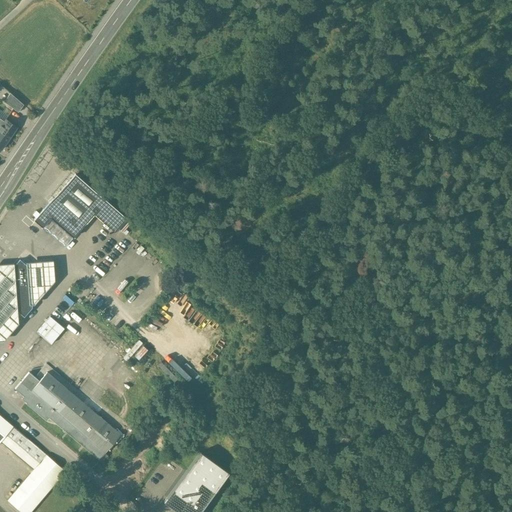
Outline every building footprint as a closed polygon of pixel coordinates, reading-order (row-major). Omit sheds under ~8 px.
[(25,110),(12,98),(5,107),(20,118),(25,110)] [(19,132),(7,124),(5,127),(0,134),(0,135),(11,144),(19,132)] [(11,144),(0,135),(0,152),(4,155),(11,144)] [(77,179),(36,226),(44,234),(52,224),(75,244),(96,220),(108,207),(77,179)] [(108,207),(96,220),(116,239),(120,235),(128,225),(108,207)] [(128,225),(120,235),(124,239),(133,229),(128,225)] [(21,266),(16,271),(19,318),(25,323),(32,316),(28,270),(21,266)] [(28,270),(32,312),(37,312),(57,289),(55,269),(28,270)] [(0,349),(4,350),(20,333),(16,271),(0,272),(0,349)] [(122,341),(90,315),(78,329),(103,349),(110,356),(122,341)] [(51,323),(38,338),(52,350),(66,335),(51,323)] [(125,361),(130,365),(133,362),(139,367),(149,356),(138,347),(125,361)] [(166,355),(162,359),(180,379),(184,375),(166,355)] [(126,406),(141,390),(119,369),(104,385),(126,406)] [(123,442),(49,379),(41,388),(33,398),(22,389),(17,396),(30,407),(27,410),(48,428),(51,425),(101,467),(104,469),(109,462),(107,460),(123,442)] [(41,388),(30,379),(22,389),(33,398),(41,388)] [(48,461),(0,421),(0,450),(2,449),(35,477),(48,461)] [(202,458),(166,508),(171,511),(206,511),(231,478),(202,458)] [(35,477),(8,508),(13,511),(38,511),(67,478),(48,461),(35,477)]
